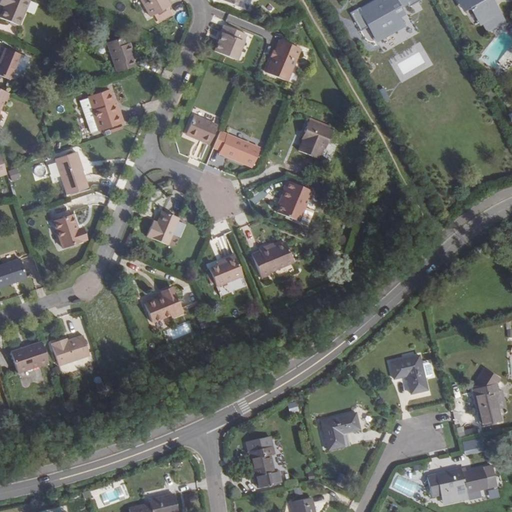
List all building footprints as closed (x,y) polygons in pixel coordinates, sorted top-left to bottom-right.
[(0,0),(0,4),(4,6),(0,16),(0,18),(18,26),(28,0),(0,0)] [(167,8),(170,7),(166,0),(141,0),(151,17),(154,16),(158,23),(171,16),(167,8)] [(219,0),(245,10),(249,0),(219,0)] [(378,0),(380,3),(377,5),(375,1),(359,9),(364,18),(376,40),(403,26),(399,18),(397,19),(389,4),(394,1),(398,7),(408,2),(411,6),(421,1),(420,0),(378,0)] [(457,0),(463,10),(470,6),(474,13),(476,12),(487,31),(504,22),(496,7),(494,8),(489,0),(457,0)] [(246,35),(223,26),(220,32),(222,33),(218,44),(214,52),(235,61),(246,35)] [(125,45),(122,38),(106,44),(117,73),(134,67),(130,53),(132,53),(129,43),(125,45)] [(300,49),(280,41),(275,51),(272,59),(266,74),(286,81),(300,49)] [(20,55),(4,48),(0,58),(0,60),(1,61),(0,64),(0,76),(9,80),(10,78),(20,55)] [(20,55),(10,78),(15,80),(17,77),(21,75),(23,76),(31,59),(20,55)] [(491,77),(497,70),(496,69),(481,56),(480,56),(474,64),(491,77)] [(105,85),(86,92),(88,96),(106,90),(105,85)] [(490,98),(496,94),(492,86),(486,90),(490,98)] [(98,132),(123,123),(119,113),(116,114),(113,105),(114,104),(108,89),(106,90),(88,96),(86,97),(86,99),(77,102),(85,122),(93,119),(98,132)] [(0,109),(4,101),(6,102),(9,94),(0,90),(0,109)] [(216,126),(192,116),(186,132),(200,138),(199,140),(209,144),(216,126)] [(98,132),(93,119),(85,122),(89,134),(98,132)] [(332,132),(308,122),(304,132),(307,133),(305,139),(303,138),(299,151),(318,159),(323,148),(324,148),(332,132)] [(186,132),(185,134),(199,140),(200,138),(186,132)] [(252,167),(260,148),(227,134),(226,135),(219,132),(213,146),(220,149),(219,153),(252,167)] [(87,188),(75,153),(55,160),(67,195),(87,188)] [(12,181),(20,178),(17,169),(9,171),(12,181)] [(308,201),(311,192),(286,181),(282,190),(283,191),(280,200),(282,201),(277,214),(298,222),(303,209),(307,200),(308,201)] [(303,209),(298,222),(303,225),(302,225),(306,227),(307,226),(309,222),(308,222),(310,217),(311,217),(313,213),(312,211),(309,210),(308,211),(303,209)] [(155,227),(151,225),(146,236),(169,245),(181,218),(162,210),(155,227)] [(78,230),(73,215),(53,222),(63,249),(84,241),(80,230),(78,230)] [(258,248),(259,250),(251,254),(251,255),(254,261),(261,277),(269,274),(268,271),(291,261),(282,241),(268,247),(266,244),(258,248)] [(224,259),(225,262),(210,267),(218,285),(242,274),(234,255),(224,259)] [(0,288),(27,280),(20,260),(0,267),(0,288)] [(162,294),(162,296),(145,303),(153,321),(170,315),(172,317),(183,312),(173,289),(162,294)] [(410,316),(407,312),(400,318),(404,322),(410,316)] [(169,330),(172,339),(192,332),(188,322),(169,330)] [(63,344),(62,342),(52,346),(60,367),(89,357),(83,338),(63,344)] [(18,373),(48,362),(41,342),(11,353),(18,373)] [(409,394),(426,390),(418,356),(389,363),(393,379),(405,376),(409,394)] [(498,393),(495,384),(472,389),(481,426),(500,422),(494,394),(498,393)] [(358,430),(354,413),(320,421),(327,450),(343,447),(341,434),(358,430)] [(273,455),(271,447),(248,452),(256,488),(279,483),(277,472),(273,472),(269,456),(273,455)] [(462,473),(461,469),(426,476),(431,497),(445,493),(447,502),(466,498),(464,493),(497,485),(493,467),(462,473)] [(176,511),(173,494),(148,500),(149,504),(128,509),(128,511),(176,511)] [(312,511),(310,498),(291,503),(293,511),(312,511)]
